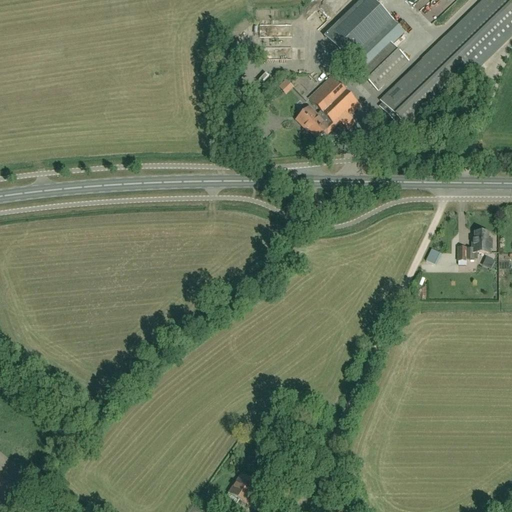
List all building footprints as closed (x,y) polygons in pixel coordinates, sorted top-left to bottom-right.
[(371,0),(362,0),(324,37),(349,63),(377,92),(408,62),(392,46),(404,34),(392,22),(371,0)] [(382,105),(379,108),(397,126),(400,123),(410,134),(511,35),(511,6),(506,0),(484,0),(379,102),(382,105)] [(424,0),(417,6),(432,23),(457,2),(455,0),(424,0)] [(281,45),(289,45),(288,34),(280,35),(281,45)] [(358,106),(349,96),(331,78),(309,100),(321,113),(324,116),(313,126),(310,124),(306,128),(318,141),(325,134),(327,136),(358,106)] [(324,116),(321,113),(317,117),(309,109),(296,121),(305,130),(306,128),(310,124),(313,126),(324,116)] [(471,241),(471,250),(474,250),(474,255),(477,255),(489,255),(489,250),(490,250),(490,241),(488,241),(488,234),(475,234),(475,241),(471,241)] [(459,249),(458,263),(459,263),(466,262),(467,262),(466,261),(467,250),(467,249),(459,249)] [(437,266),(441,254),(435,252),(431,263),(437,266)] [(492,269),(496,262),(489,259),(486,266),(492,269)] [(249,507),(260,489),(241,476),(229,494),(249,507)] [(272,503),(281,507),(278,511),(285,511),(296,485),(281,479),(272,503)]
